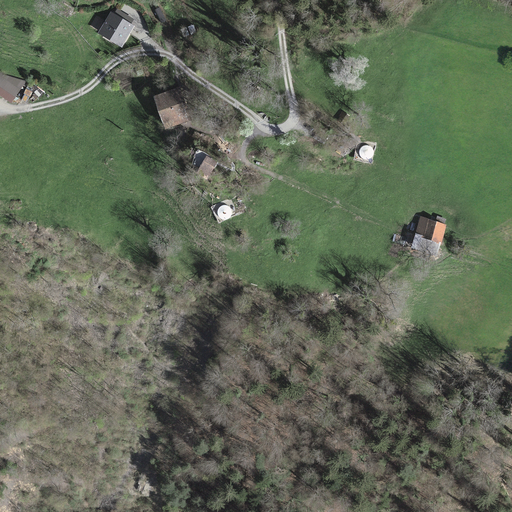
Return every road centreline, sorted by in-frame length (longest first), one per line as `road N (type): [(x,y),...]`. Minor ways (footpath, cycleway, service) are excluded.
road 1 (track): [(0,110),(80,93),(122,56),(151,49),(278,131),(290,121),(291,103),(278,0)]
road 2 (track): [(262,126),(244,144),(246,162),(407,233)]
